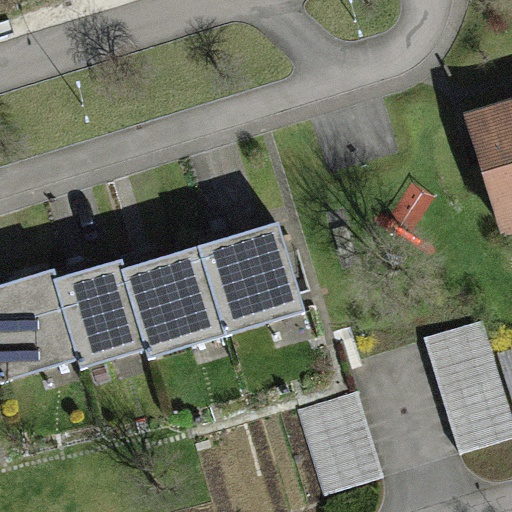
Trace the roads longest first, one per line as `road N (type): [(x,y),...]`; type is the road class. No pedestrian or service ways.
road 1 (residential): [(0,193),(409,64),(430,6),(423,0)]
road 2 (residential): [(0,70),(238,0)]
